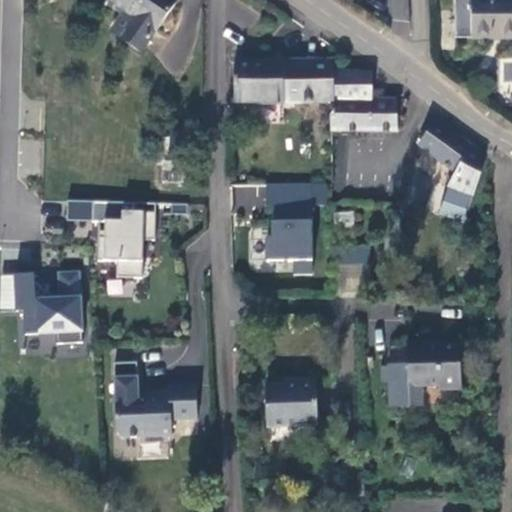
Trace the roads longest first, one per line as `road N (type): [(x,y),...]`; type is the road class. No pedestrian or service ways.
road 1 (residential): [(235,511),(215,0)]
road 2 (residential): [(5,239),(12,0)]
road 3 (tertiary): [(306,0),(415,75)]
